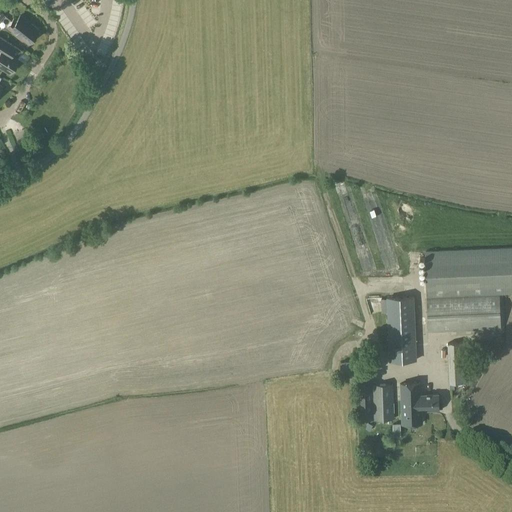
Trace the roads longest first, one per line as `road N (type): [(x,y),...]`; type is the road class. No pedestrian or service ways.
road 1 (unclassified): [(0,180),(34,167),(72,136),(105,78),(132,0)]
road 2 (unknown): [(411,277),(451,416),(511,471)]
road 3 (residential): [(0,121),(52,31),(27,0)]
